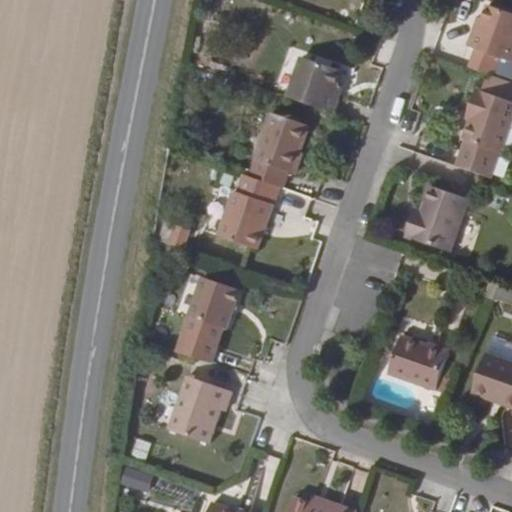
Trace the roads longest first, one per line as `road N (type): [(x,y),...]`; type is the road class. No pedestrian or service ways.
road 1 (residential): [(412,0),(414,30),(301,376),(316,419),(357,444),(511,499)]
road 2 (tertiary): [(94,511),(173,0)]
